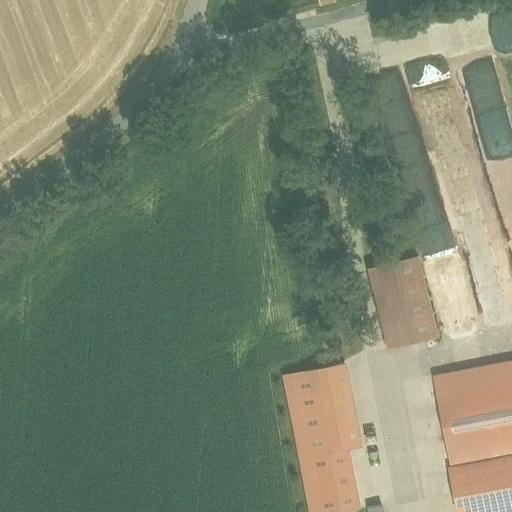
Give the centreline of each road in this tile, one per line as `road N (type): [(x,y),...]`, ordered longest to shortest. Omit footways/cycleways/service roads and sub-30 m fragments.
road 1 (residential): [(186,46),(125,120),(0,216)]
road 2 (residential): [(186,46),(225,45),(397,0)]
